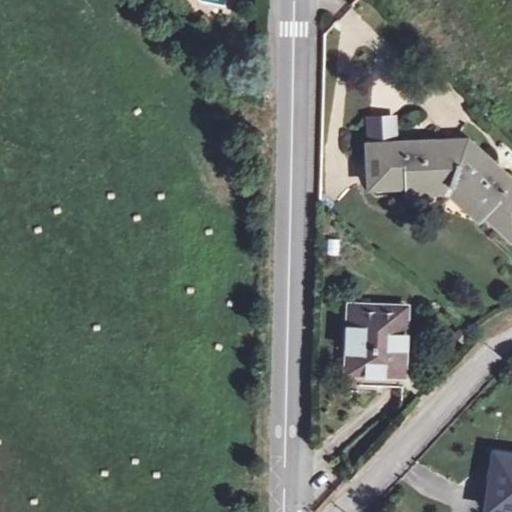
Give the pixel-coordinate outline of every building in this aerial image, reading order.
[(368,120),(369,145),(394,144),(393,119),(368,120)] [(394,144),(369,145),(372,185),(410,184),(453,182),(485,212),(511,237),(511,182),(467,141),(394,144)] [(453,182),(410,184),(410,191),(450,190),(480,218),(485,212),(453,182)] [(358,327),(358,304),(350,304),(350,327),(358,327)] [(350,327),(350,352),(359,353),(358,374),(378,375),(378,385),(402,385),(403,348),(406,349),(406,334),(404,334),(405,306),(358,304),(358,327),(350,327)] [(359,353),(350,352),(347,352),(346,374),(358,374),(359,353)] [(511,455),(497,454),(487,507),(511,511),(511,455)]
